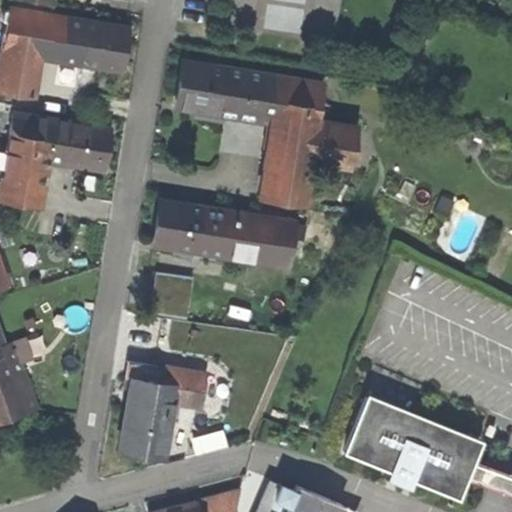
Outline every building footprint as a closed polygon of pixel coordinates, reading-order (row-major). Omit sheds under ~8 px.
[(306,0),(306,4),(302,10),(301,22),(335,27),(339,0),(306,0)] [(128,25),(7,6),(2,35),(0,47),(0,93),(34,99),(41,61),(120,74),(128,25)] [(322,80),(178,58),(171,107),(264,121),(252,197),(303,205),(309,163),(346,169),(352,124),(316,119),(318,107),(322,80)] [(109,127),(10,110),(6,132),(2,156),(0,168),(0,199),(40,206),(47,164),(101,173),(109,127)] [(293,220),(154,198),(146,247),(284,270),(293,220)] [(0,285),(9,283),(0,258),(0,285)] [(192,277),(153,271),(147,313),(186,319),(192,277)] [(0,337),(0,421),(36,409),(14,341),(2,345),(0,337)] [(126,375),(113,454),(164,462),(173,405),(197,409),(204,371),(154,363),(154,367),(126,362),(124,375),(126,375)] [(479,440),(364,393),(340,451),(386,469),(383,477),(406,487),(409,479),(455,498),(463,478),(470,461),(479,440)] [(511,475),(470,461),(463,478),(511,494),(511,475)] [(338,511),(341,506),(291,485),(279,511),(338,511)] [(197,511),(193,495),(147,507),(148,511),(197,511)]
